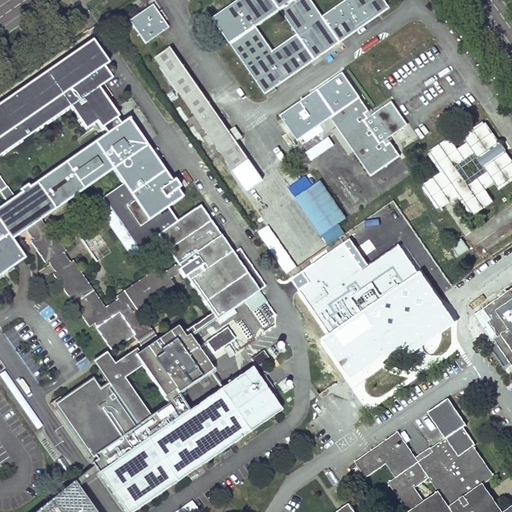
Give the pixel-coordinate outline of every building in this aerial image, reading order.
[(267,96),(276,90),(275,88),(389,8),(383,0),(240,0),(213,19),(267,96)] [(167,28),(151,5),(129,21),(145,44),(167,28)] [(210,146),(214,143),(232,170),(247,160),(170,48),(155,58),(194,115),(203,128),(208,135),(204,138),(210,146)] [(0,277),(21,265),(14,207),(98,346),(159,339),(56,401),(122,511),(129,511),(282,419),(253,372),(186,412),(177,396),(223,368),(117,307),(104,315),(44,216),(110,177),(121,281),(155,223),(210,315),(265,308),(203,207),(187,217),(86,51),(0,103),(0,155),(68,114),(109,138),(0,203),(0,277)] [(368,111),(342,73),(280,116),(300,145),(323,129),(325,132),(335,125),(336,127),(332,130),(349,154),(353,151),(370,175),(400,155),(391,141),(386,144),(383,141),(407,124),(391,100),(367,117),(364,113),(368,111)] [(184,123),(189,119),(179,106),(174,109),(184,123)] [(203,128),(194,115),(189,119),(198,132),(203,128)] [(449,138),(429,152),(442,172),(423,186),(439,210),(459,196),(472,216),(493,202),(485,190),(494,184),(497,189),(511,178),(511,162),(506,153),(507,152),(500,143),(499,144),(485,124),(463,139),(466,144),(457,150),(449,138)] [(205,142),(193,125),(188,128),(200,145),(205,142)] [(330,142),(327,137),(307,152),(310,156),(330,142)] [(247,204),(219,163),(215,165),(243,207),(247,204)] [(345,218),(320,181),(295,198),(320,235),(345,218)] [(468,250),(461,239),(450,246),(457,258),(468,250)] [(438,297),(423,273),(419,273),(400,246),(369,266),(350,240),(291,281),(328,334),(321,339),(352,390),(410,349),(412,354),(456,324),(438,297)] [(511,288),(474,316),(492,342),(494,340),(508,360),(511,365),(511,288)] [(264,351),(253,358),(259,366),(269,359),(264,351)] [(511,511),(511,507),(511,509),(443,403),(427,414),(446,444),(346,451),(365,479),(381,469),(408,511),(353,511),(350,506),(345,509),(345,511),(511,511)] [(88,511),(73,489),(39,511),(88,511)]
